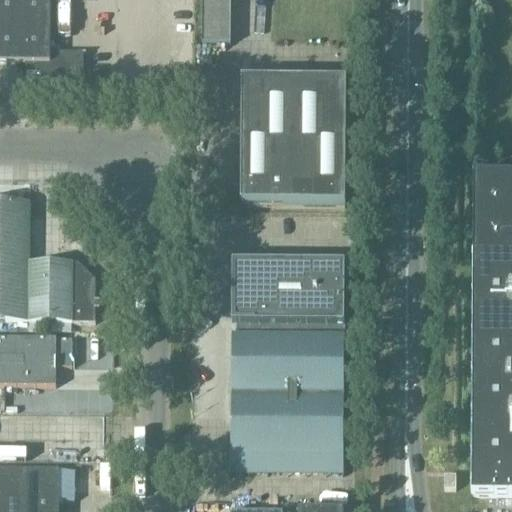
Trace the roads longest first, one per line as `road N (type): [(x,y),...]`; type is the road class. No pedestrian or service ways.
road 1 (unclassified): [(150,511),(152,144),(0,144)]
road 2 (secondary): [(405,438),(408,0)]
